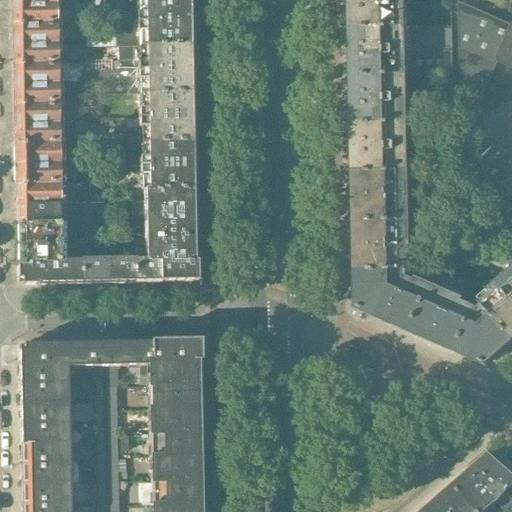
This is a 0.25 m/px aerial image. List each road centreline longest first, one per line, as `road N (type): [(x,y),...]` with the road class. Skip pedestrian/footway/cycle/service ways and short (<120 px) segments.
road 1 (secondary): [(294,334),(288,0)]
road 2 (secondary): [(253,0),(259,326)]
road 3 (residential): [(0,327),(213,320),(259,326)]
road 4 (secondary): [(259,326),(263,511)]
road 5 (residential): [(460,396),(294,334)]
road 6 (secondary): [(299,511),(294,334)]
